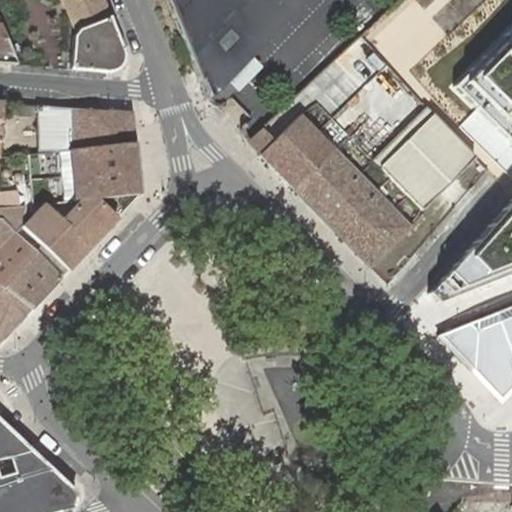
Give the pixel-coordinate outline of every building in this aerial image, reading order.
[(62,0),(72,25),(76,36),(75,69),(114,71),(122,67),(126,57),(126,47),(106,0),(62,0)] [(165,0),(172,16),(187,0),(165,0)] [(187,0),(172,16),(207,102),(305,0),(187,0)] [(0,62),(18,63),(0,16),(0,62)] [(511,196),(424,293),(434,302),(511,271),(511,27),(472,70),(468,67),(453,84),(506,133),(511,126),(511,196)] [(257,127),(264,137),(325,91),(336,106),(354,92),(336,68),(257,127)] [(70,109),(36,107),(37,153),(59,151),(68,151),(70,109)] [(435,119),(424,107),(372,161),(379,167),(420,210),(473,156),(435,119)] [(70,109),(68,151),(134,144),(131,113),(70,109)] [(259,156),(368,266),(369,265),(408,227),(409,226),(348,165),(300,116),(259,156)] [(139,195),(134,144),(68,151),(73,201),(94,199),(139,195)] [(68,151),(59,151),(61,178),(63,202),(73,201),(68,151)] [(63,202),(43,204),(42,205),(88,249),(116,219),(94,199),(73,201),(63,202)] [(68,270),(88,249),(42,205),(22,226),(68,270)] [(0,207),(0,220),(14,233),(22,226),(25,207),(0,207)] [(0,285),(31,309),(60,279),(14,233),(0,220),(0,285)] [(0,285),(0,342),(31,309),(0,285)] [(511,379),(511,306),(437,337),(478,379),(511,379)] [(500,401),(511,388),(511,379),(478,379),(500,401)] [(0,482),(47,468),(0,423),(0,482)] [(47,468),(0,482),(0,511),(56,511),(71,508),(75,494),(47,468)]
